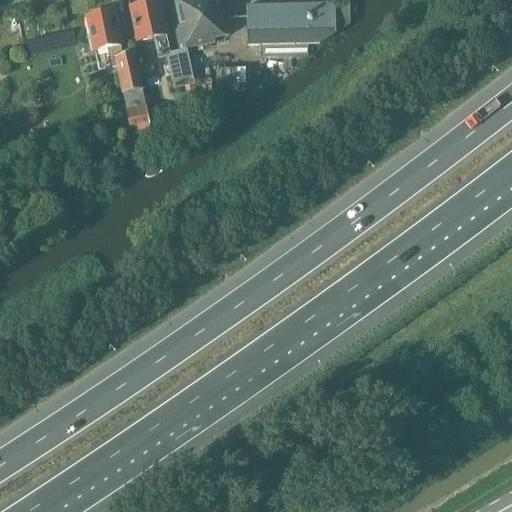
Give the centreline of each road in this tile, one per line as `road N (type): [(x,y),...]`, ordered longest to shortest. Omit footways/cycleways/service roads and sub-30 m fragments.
road 1 (motorway): [(511,106),(0,467)]
road 2 (motorway): [(37,511),(192,409),(511,173)]
